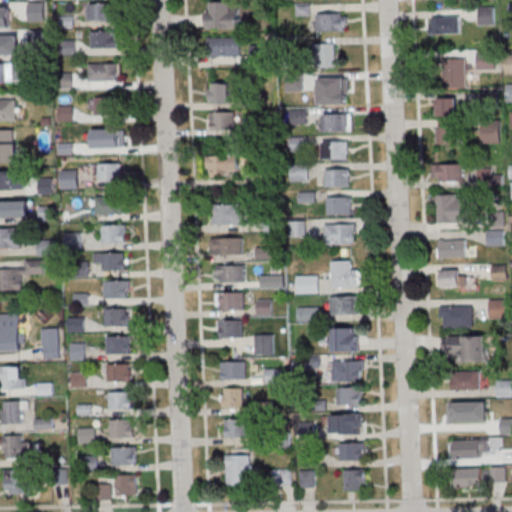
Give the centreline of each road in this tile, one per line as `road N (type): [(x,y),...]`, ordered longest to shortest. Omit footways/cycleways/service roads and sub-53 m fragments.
road 1 (residential): [(184,511),(159,0)]
road 2 (residential): [(412,511),(388,0)]
